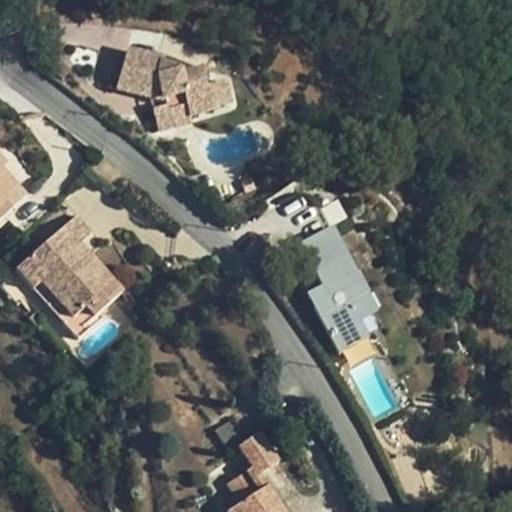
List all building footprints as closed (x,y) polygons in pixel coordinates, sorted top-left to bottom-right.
[(157,81),(160,68),(161,63),(124,54),(114,91),(160,103),(162,102),(164,113),(184,109),(186,119),(228,108),(222,85),(203,90),(200,74),(178,79),(177,76),(157,81)] [(47,71),(61,82),(68,73),(54,61),(47,71)] [(157,81),(177,76),(177,73),(160,68),(157,81)] [(188,125),(186,119),(184,109),(164,113),(152,116),(156,133),(188,125)] [(0,165),(5,160),(0,155),(0,220),(25,197),(6,176),(0,182),(0,165)] [(244,194),(254,189),(250,181),(240,186),(244,194)] [(73,250),(80,245),(92,234),(76,217),(15,272),(32,291),(40,284),(72,319),(64,326),(77,340),(86,331),(83,327),(122,292),(86,252),(80,258),(73,250)] [(363,294),(328,229),(298,245),(317,278),(322,287),(320,291),(308,298),(333,346),(361,331),(346,304),(363,294)] [(80,258),(86,252),(80,245),(73,250),(80,258)] [(301,286),(308,298),(320,291),(322,287),(317,278),(301,286)] [(40,284),(32,291),(64,326),(72,319),(40,284)] [(254,467),(260,475),(280,461),(260,432),(237,447),(251,468),(254,467)] [(240,505),(245,511),(283,511),(260,475),(254,467),(251,468),(227,485),(240,505)]
